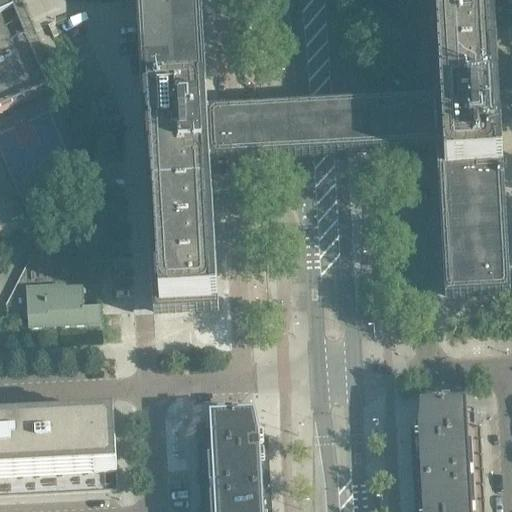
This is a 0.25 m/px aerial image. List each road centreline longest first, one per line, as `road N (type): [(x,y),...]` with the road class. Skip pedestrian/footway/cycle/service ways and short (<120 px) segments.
road 1 (residential): [(227,0),(249,385)]
road 2 (secondary): [(293,0),(318,379)]
road 3 (secondary): [(353,378),(331,0)]
road 4 (residential): [(427,374),(407,0)]
road 5 (residential): [(0,398),(151,390)]
road 6 (residential): [(503,370),(511,507)]
road 7 (secondary): [(363,511),(353,378)]
road 8 (secondary): [(318,379),(327,511)]
road 9 (residential): [(157,511),(151,390)]
